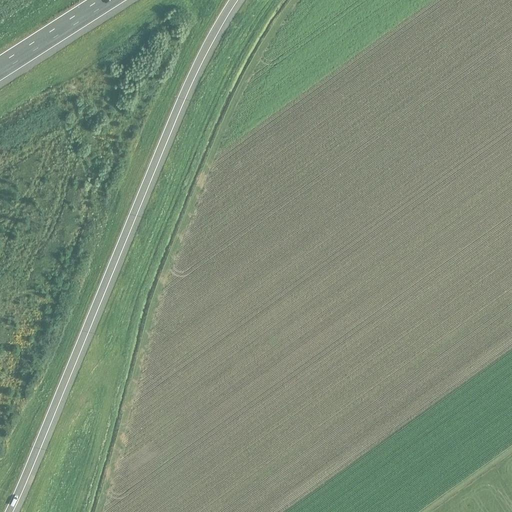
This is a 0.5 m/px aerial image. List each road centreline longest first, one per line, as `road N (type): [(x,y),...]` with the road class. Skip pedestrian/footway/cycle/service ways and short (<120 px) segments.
road 1 (motorway): [(10,511),(200,60),(238,0)]
road 2 (motorway): [(0,68),(108,0)]
